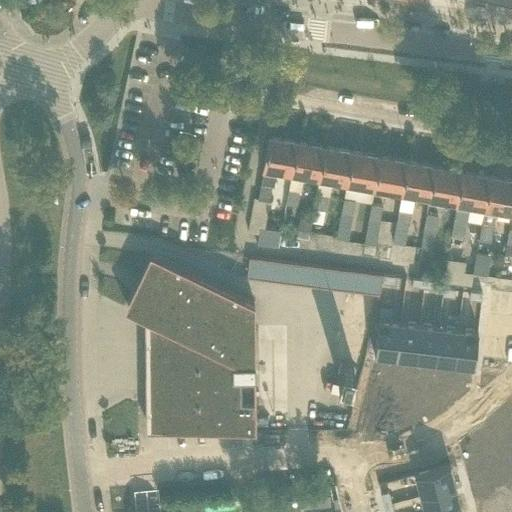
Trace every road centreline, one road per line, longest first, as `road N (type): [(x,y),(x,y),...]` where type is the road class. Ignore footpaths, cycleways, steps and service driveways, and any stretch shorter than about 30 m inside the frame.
road 1 (residential): [(81,478),(409,448),(477,413),(511,373)]
road 2 (unclassified): [(81,478),(69,412),(72,151),(30,78)]
road 3 (residential): [(511,144),(224,95),(237,21)]
road 4 (residential): [(511,55),(237,21)]
